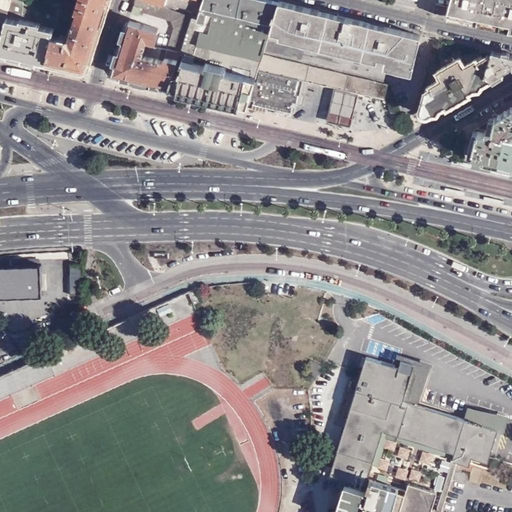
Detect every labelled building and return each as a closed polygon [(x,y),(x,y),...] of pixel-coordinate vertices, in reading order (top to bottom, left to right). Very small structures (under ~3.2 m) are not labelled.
[(0,45),(0,51),(46,62),(52,36),(56,20),(59,6),(32,0),(26,0),(27,1),(23,0),(10,0),(8,11),(0,45)] [(80,0),(77,10),(79,11),(70,38),(68,40),(52,36),(46,62),(82,70),(90,65),(109,0),(80,0)] [(180,51),(192,12),(165,3),(154,0),(135,0),(134,4),(142,6),(140,10),(171,20),(176,27),(169,48),(180,51)] [(194,9),(196,0),(165,0),(165,2),(194,9)] [(268,38),(279,2),(270,0),(202,0),(198,14),(192,12),(180,51),(169,85),(248,104),(250,99),(259,68),(263,54),(268,38)] [(511,0),(452,0),(448,16),(511,29),(511,0)] [(310,9),(279,2),(268,38),(414,72),(423,35),(310,9)] [(142,6),(134,4),(132,11),(139,14),(140,10),(142,6)] [(447,6),(438,4),(436,13),(445,15),(447,6)] [(0,45),(8,11),(0,8),(0,45)] [(160,28),(130,18),(114,70),(118,78),(168,90),(169,85),(180,51),(169,48),(147,42),(149,35),(158,37),(160,28)] [(420,111),(420,113),(423,115),(426,115),(430,115),(491,79),(486,72),(492,50),(481,47),(479,55),(467,63),(462,55),(437,70),(442,78),(427,86),(420,111)] [(486,72),(491,79),(511,64),(511,54),(492,50),(486,72)] [(387,83),(263,54),(259,68),(302,78),(321,83),(335,86),(359,93),(383,98),(387,83)] [(259,68),(250,99),(255,100),(253,108),(266,111),(267,106),(292,112),(295,102),(298,102),(303,81),(301,81),(302,78),(259,68)] [(354,111),(359,93),(335,86),(331,104),(327,119),(351,125),(354,111)] [(511,107),(479,127),(477,133),(475,133),(470,152),(472,153),(471,156),(511,164),(511,137),(503,136),(504,133),(506,134),(511,130),(511,107)] [(0,264),(0,297),(43,296),(42,263),(0,264)] [(70,263),(69,294),(83,294),(83,263),(70,263)] [(470,455),(486,460),(495,430),(502,432),(507,415),(466,403),(462,416),(417,402),(429,362),(395,352),(392,362),(365,354),(329,472),(365,483),(364,487),(342,480),(331,511),(443,511),(444,510),(441,509),(456,459),(468,463),(470,455)] [(0,398),(55,374),(47,356),(0,377),(0,398)] [(315,378),(322,366),(310,359),(303,371),(315,378)]
